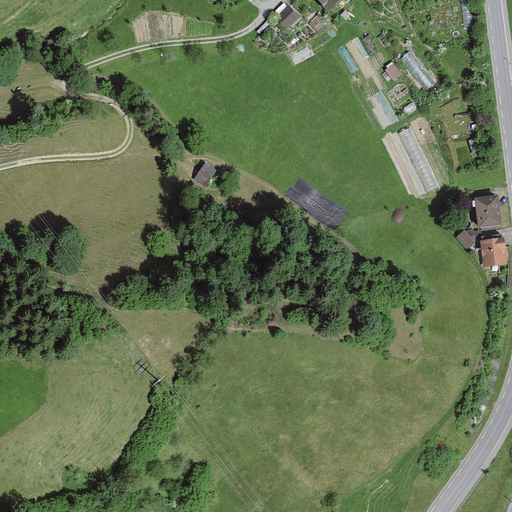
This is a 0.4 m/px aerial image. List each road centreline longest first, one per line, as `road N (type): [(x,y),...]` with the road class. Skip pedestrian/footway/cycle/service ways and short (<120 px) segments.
road 1 (track): [(254,24),(221,40),(141,48),(54,81),(0,91)]
road 2 (track): [(54,81),(116,106),(127,118),(125,146),(0,167)]
road 3 (secondary): [(494,0),(511,138)]
road 4 (secondary): [(511,394),(441,511)]
